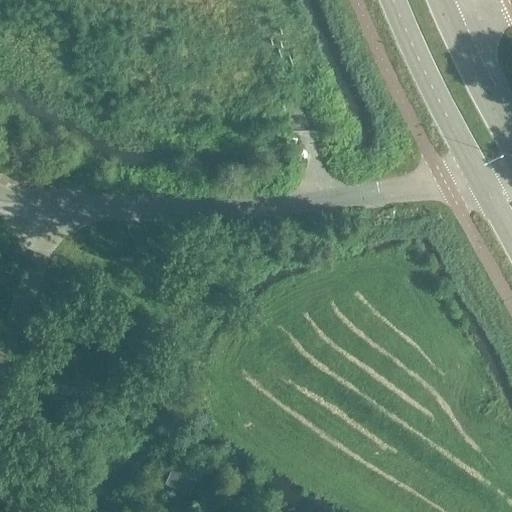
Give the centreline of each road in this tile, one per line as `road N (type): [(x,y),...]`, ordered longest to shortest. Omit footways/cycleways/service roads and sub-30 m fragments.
road 1 (unclassified): [(445,185),(285,211),(46,205)]
road 2 (primary): [(395,0),(481,179)]
road 3 (unclassified): [(0,364),(36,273),(46,205)]
road 4 (primary): [(511,137),(448,0)]
